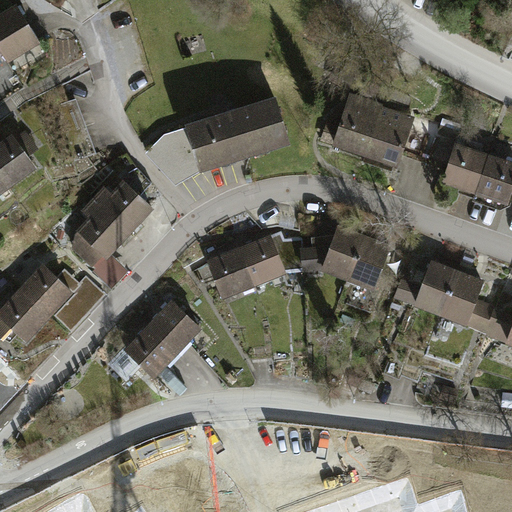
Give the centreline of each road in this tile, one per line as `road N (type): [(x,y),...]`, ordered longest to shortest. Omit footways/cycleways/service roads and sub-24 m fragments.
road 1 (residential): [(0,431),(148,276),(237,200),(306,187),(352,195),(511,252)]
road 2 (residential): [(0,495),(155,424),(222,405),(511,434)]
road 3 (residential): [(367,0),(403,29),(511,87)]
